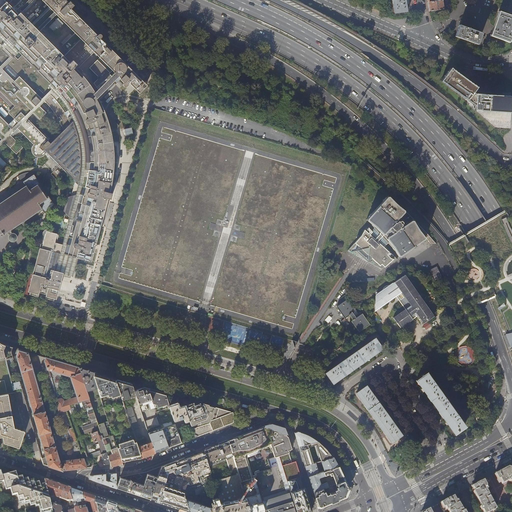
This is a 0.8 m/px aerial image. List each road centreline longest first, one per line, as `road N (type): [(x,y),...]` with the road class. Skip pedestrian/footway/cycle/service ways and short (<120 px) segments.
road 1 (trunk): [(171,0),(292,74),(407,173),(470,267),(511,387)]
road 2 (trunk): [(182,0),(319,65),(405,135),(476,224),(511,301)]
road 3 (trunk): [(511,252),(458,163),(388,90),(316,39),(235,0)]
road 4 (primary): [(390,489),(360,434),(321,404),(82,332)]
road 5 (trunk): [(511,159),(368,50),(273,0)]
road 6 (residential): [(275,410),(141,466),(83,473),(78,483)]
road 7 (primary): [(76,351),(275,410)]
road 8 (secondary): [(399,510),(417,492),(511,443)]
road 9 (primary): [(285,413),(343,443),(368,497)]
